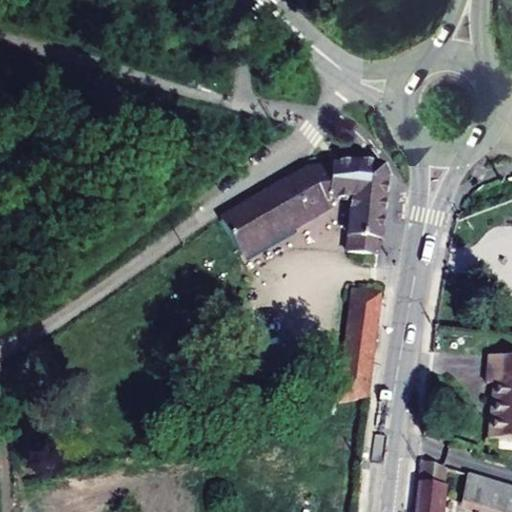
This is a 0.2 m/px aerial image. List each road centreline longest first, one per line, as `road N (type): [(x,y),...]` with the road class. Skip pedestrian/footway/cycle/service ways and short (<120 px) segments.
road 1 (residential): [(347,72),(299,145),(0,352)]
road 2 (tertiary): [(414,270),(380,511)]
road 3 (tertiary): [(411,134),(419,204),(414,270)]
road 4 (tertiary): [(414,270),(469,145)]
